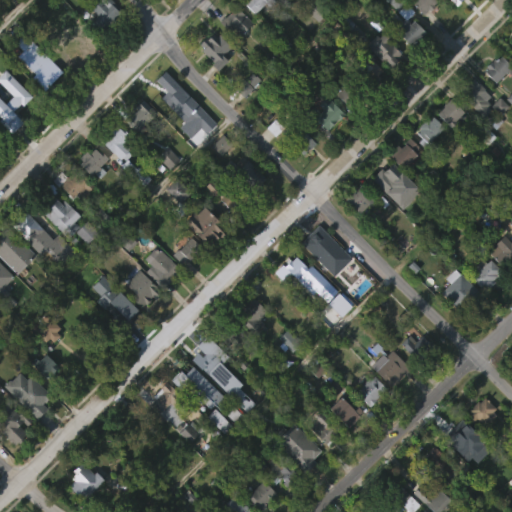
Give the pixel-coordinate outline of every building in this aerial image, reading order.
[(94,8),(87,0),(84,0),(63,17),(71,26),(94,8)] [(112,0),(121,8),(118,11),(121,13),(102,32),(97,27),(95,30),(88,23),(97,14),(87,5),(92,0),(112,0)] [(275,0),(277,1),(271,7),(267,3),(257,14),(244,3),(246,0),(275,0)] [(271,0),(270,0),(257,14),(276,32),(290,17),(271,0)] [(403,0),(414,11),(406,19),(387,0),(403,0)] [(437,0),(433,4),(435,6),(431,10),(429,8),(424,13),(410,0),(437,0)] [(444,28),(452,36),(471,18),(453,0),(435,0),(426,10),(444,29),(444,28)] [(459,0),(476,16),(486,5),(481,0),(459,0)] [(236,7),(252,22),(243,33),(242,32),(240,33),(232,25),(229,29),(220,20),(236,7)] [(239,33),(252,45),(268,29),(255,16),(239,33)] [(407,18),(411,22),(414,19),(426,31),(412,45),(396,30),(407,18)] [(409,45),(386,21),(379,28),(402,51),(409,45)] [(99,63),(119,43),(101,24),(85,41),(92,48),(88,52),(99,63)] [(385,30),(393,38),(389,41),(396,48),(399,48),(402,53),(392,65),(390,63),(387,66),(380,59),(379,60),(364,44),(377,32),(380,35),(385,30)] [(212,32),(216,36),(219,33),(231,46),(222,54),(227,59),(217,69),(212,63),(214,61),(202,49),(203,47),(198,42),(206,35),(207,37),(212,32)] [(88,53),(79,63),(74,58),(65,68),(51,55),(57,49),(60,53),(79,33),(94,47),(88,53)] [(303,43),(316,54),(323,46),(310,35),(303,43)] [(249,54),(232,37),(218,52),(235,69),(249,54)] [(421,64),(405,49),(392,63),(408,78),(421,64)] [(367,51),(375,57),(373,59),(382,69),(377,74),(379,76),(370,85),(369,83),(364,87),(358,82),(363,77),(355,66),(360,61),(358,59),(367,51)] [(502,54),(511,64),(511,65),(505,72),(506,74),(496,82),(486,70),(488,68),(486,66),(494,58),(495,59),(502,54)] [(364,77),(386,98),(399,85),(385,73),(388,70),(378,61),(364,77)] [(194,79),(217,100),(224,91),(219,87),(227,78),(209,62),(194,79)] [(32,106),(29,110),(41,122),(60,103),(20,65),(11,74),(19,82),(13,88),(32,106)] [(63,98),(88,88),(81,71),(56,81),(63,98)] [(178,87),(168,97),(172,100),(164,109),(147,93),(154,87),(156,89),(161,84),(159,82),(165,75),(178,87)] [(349,105),(336,93),(349,77),(363,90),(349,105)] [(473,78),(476,81),(478,79),(481,82),(479,83),(492,96),(478,108),(473,103),(472,104),(459,92),(468,81),(469,82),(473,78)] [(378,101),(364,88),(354,100),(368,112),(378,101)] [(294,93),(309,109),(314,103),(315,105),(324,97),(342,115),(325,132),(312,118),(315,115),(311,111),(305,117),(288,99),(294,93)] [(20,105),(28,112),(18,122),(15,120),(10,125),(0,115),(0,109),(1,109),(6,105),(7,106),(15,97),(21,103),(20,105)] [(155,112),(140,127),(143,130),(139,134),(123,117),(129,112),(131,113),(136,108),(134,106),(142,98),(155,112)] [(451,98),(465,110),(456,120),(462,126),(458,131),(438,112),(444,105),(445,103),(443,102),(446,99),(448,101),(451,98)] [(231,118),(240,128),(258,113),(249,103),(231,118)] [(175,125),(161,110),(145,125),(159,140),(175,125)] [(491,134),(469,111),(456,123),(477,146),(491,134)] [(433,115),(444,127),(432,139),(436,143),(428,150),(419,140),(422,137),(417,132),(420,128),(418,126),(427,118),(429,119),(433,115)] [(332,127),(344,138),(353,128),(342,116),(332,127)] [(313,146),(310,149),(309,147),(303,153),(288,139),(292,134),(290,131),(291,130),(289,128),(298,119),(310,131),(308,134),(317,142),(313,146)] [(511,138),(511,127),(508,124),(502,130),(511,138)] [(116,125),(121,129),(122,127),(130,134),(123,142),(129,148),(127,150),(130,153),(125,159),(122,156),(120,158),(101,140),(104,137),(101,134),(108,127),(111,130),(116,125)] [(315,136),(319,140),(310,149),(324,161),(340,144),(323,128),(315,136)] [(496,146),(505,138),(496,128),(487,136),(496,146)] [(433,145),(448,158),(462,142),(447,129),(433,145)] [(120,152),(131,163),(151,143),(140,132),(120,152)] [(419,146),(414,151),(417,154),(412,159),(413,160),(402,168),(391,158),(393,156),(389,153),(397,144),(401,147),(409,137),(419,146)] [(94,147),(98,151),(100,149),(107,157),(99,165),(100,167),(99,168),(100,169),(97,173),(94,171),(90,175),(78,163),(81,160),(78,157),(86,150),(89,153),(94,147)] [(422,176),(440,159),(429,147),(410,164),(422,176)] [(99,176),(121,191),(128,181),(119,175),(125,166),(112,157),(99,176)] [(126,158),(136,167),(138,165),(151,177),(143,186),(120,165),(126,158)] [(313,175),(301,162),(289,173),(301,186),(313,175)] [(262,187),(257,192),(239,175),(251,163),(265,177),(261,182),(264,185),(262,187)] [(389,164),(411,188),(413,186),(419,192),(399,210),(395,205),(393,207),(369,178),(379,168),(380,170),(388,163),(389,164)] [(228,176),(218,166),(208,178),(218,187),(228,176)] [(76,167),(93,184),(91,187),(93,188),(91,190),(89,188),(88,190),(90,192),(82,200),(75,193),(72,197),(61,187),(60,188),(51,180),(61,170),(67,176),(76,167)] [(50,193),(60,203),(63,199),(81,218),(75,223),(78,226),(86,220),(97,231),(86,242),(90,246),(82,254),(76,249),(84,241),(74,231),(67,238),(35,207),(40,202),(28,190),(43,175),(55,187),(50,193)] [(187,208),(178,217),(169,209),(178,200),(165,187),(176,176),(190,190),(180,201),(187,208)] [(96,198),(103,190),(89,177),(74,193),(94,211),(101,203),(96,198)] [(174,191),(166,178),(154,186),(161,198),(174,191)] [(212,179),(222,189),(224,188),(226,190),(228,189),(237,198),(234,200),(236,202),(233,205),(231,203),(220,214),(209,204),(217,196),(209,190),(210,189),(205,185),(212,179)] [(371,201),(357,214),(344,200),(358,186),(371,201)] [(240,197),(232,203),(249,222),(262,211),(241,187),(235,192),(240,197)] [(147,210),(123,190),(117,197),(141,217),(147,210)] [(367,211),(399,241),(417,222),(388,194),(381,202),(378,199),(367,211)] [(203,205),(229,230),(223,236),(220,234),(207,244),(183,221),(193,210),(196,213),(203,205)] [(113,221),(101,233),(88,219),(100,207),(113,221)] [(161,220),(176,235),(187,223),(172,209),(161,220)] [(25,210),(52,238),(58,233),(75,252),(61,266),(52,257),(51,259),(43,251),(40,254),(11,224),(19,214),(20,215),(25,210)] [(369,231),(353,218),(342,230),(357,244),(369,231)] [(317,233),(335,249),(323,261),(312,250),(311,251),(309,249),(310,248),(306,244),(310,240),(308,238),(311,235),(313,237),(317,233)] [(198,248),(201,251),(198,255),(196,253),(190,260),(187,257),(181,263),(172,254),(177,248),(179,249),(191,236),(201,246),(198,248)] [(65,286),(25,241),(9,256),(37,286),(43,281),(56,295),(65,286)] [(510,241),(511,243),(511,263),(506,269),(489,252),(497,244),(502,249),(510,241)] [(156,248),(158,250),(160,249),(178,266),(176,268),(179,271),(162,288),(145,271),(151,265),(144,258),(153,248),(155,249),(156,248)] [(0,251),(12,264),(5,271),(1,266),(0,267),(0,251)] [(72,263),(83,275),(92,266),(81,254),(72,263)] [(348,289),(315,256),(297,274),(330,307),(348,289)] [(483,258),(487,262),(491,259),(507,276),(502,281),(497,275),(493,279),(495,281),(485,291),(467,273),(483,258)] [(31,289),(4,260),(0,264),(0,291),(13,305),(31,289)] [(511,288),(511,278),(501,267),(484,283),(500,299),(511,288)] [(197,278),(187,268),(170,287),(180,296),(197,278)] [(453,268),(481,296),(474,302),(473,301),(459,314),(445,298),(449,294),(443,289),(448,284),(442,278),(453,268)] [(139,269),(161,291),(148,306),(139,297),(135,301),(130,296),(134,291),(125,283),(130,277),(129,276),(132,274),(133,275),(139,269)] [(102,273),(105,276),(107,275),(122,291),(115,297),(124,306),(116,315),(113,313),(109,318),(102,311),(107,306),(101,301),(103,300),(100,297),(103,294),(91,283),(102,273)] [(287,300),(279,308),(274,303),(271,307),(258,293),(274,277),(287,290),(282,295),(287,300)] [(148,297),(142,303),(160,320),(177,301),(153,279),(142,291),(148,297)] [(297,307),(322,334),(334,323),(307,295),(303,300),(291,288),(281,298),(293,310),(297,307)] [(480,322),(499,305),(485,288),(466,305),(480,322)] [(250,295),(253,298),(254,297),(267,311),(260,318),(264,323),(253,333),(244,323),(248,319),(241,312),(245,307),(243,305),(246,302),(244,300),(250,295)] [(0,330),(6,324),(0,318),(10,309),(0,298),(0,330)] [(446,314),(437,324),(454,342),(474,323),(452,299),(441,309),(446,314)] [(131,324),(127,329),(138,340),(156,321),(135,301),(122,315),(131,324)] [(94,331),(111,346),(120,337),(111,329),(116,323),(96,304),(86,315),(98,326),(94,331)] [(276,343),(290,327),(270,309),(256,325),(276,343)] [(50,315),(62,329),(58,332),(62,336),(55,342),(52,339),(47,343),(35,329),(50,315)] [(229,321),(239,332),(243,328),(248,334),(232,350),(216,333),(229,321)] [(350,335),(337,322),(324,335),(337,348),(350,335)] [(232,346),(251,365),(260,356),(255,351),(263,342),(249,329),(232,346)] [(429,343),(433,347),(414,367),(402,355),(405,352),(397,344),(404,337),(411,344),(419,334),(429,343)] [(209,341),(228,362),(222,367),(215,361),(208,367),(195,354),(209,341)] [(381,348),(388,355),(392,351),(410,369),(405,373),(403,371),(395,378),(397,380),(391,386),(373,366),(384,355),(379,350),(375,353),(370,348),(377,342),(382,347),(381,348)] [(46,353),(57,365),(51,370),(54,373),(49,378),(46,374),(44,377),(31,363),(36,358),(38,360),(46,353)] [(288,383),(295,377),(282,362),(274,369),(280,376),(281,375),(288,383)] [(192,365),(228,401),(220,409),(215,404),(209,408),(203,402),(201,404),(192,395),(198,388),(189,380),(180,389),(170,379),(179,369),(184,374),(192,365)] [(21,372),(29,380),(34,375),(55,398),(48,404),(46,402),(45,404),(50,410),(37,422),(4,385),(11,380),(12,381),(21,372)] [(373,374),(377,376),(376,378),(386,388),(369,406),(355,393),(373,374)] [(185,401),(177,409),(170,402),(159,412),(150,403),(155,399),(152,396),(166,381),(185,401)] [(405,399),(388,381),(370,398),(388,416),(405,399)] [(341,396),(348,403),(352,399),(364,412),(348,428),(329,408),(341,396)] [(485,397),(496,408),(492,413),(495,416),(489,423),(483,417),(475,425),(466,416),(471,411),(469,409),(478,400),(480,402),(485,397)] [(224,431),(188,398),(181,406),(177,402),(168,412),(178,421),(184,414),(209,438),(212,435),(216,439),(224,431)] [(0,411),(7,404),(18,414),(22,410),(28,416),(18,425),(26,433),(14,444),(0,430),(0,411)] [(384,421),(370,406),(352,421),(366,437),(384,421)] [(344,431),(332,443),(331,442),(328,445),(321,439),(317,443),(309,435),(313,431),(309,426),(316,419),(314,417),(322,410),(344,431)] [(142,434),(172,459),(179,451),(165,439),(177,425),(161,411),(142,434)] [(296,425),(322,452),(314,459),(318,463),(308,473),(275,438),(285,428),(289,431),(296,425)] [(325,439),(345,458),(358,444),(339,425),(325,439)] [(494,452),(481,466),(461,447),(474,433),(494,452)] [(219,443),(231,454),(238,446),(227,435),(219,443)] [(29,452),(19,443),(16,446),(7,438),(0,445),(0,465),(12,477),(24,463),(21,460),(29,452)] [(221,465),(229,456),(210,440),(203,449),(221,465)] [(304,457),(321,475),(335,462),(318,444),(304,457)] [(456,468),(444,480),(422,457),(433,445),(456,468)] [(270,447),(283,461),(285,460),(300,476),(288,487),(282,480),(276,485),(254,461),(259,456),(270,469),(273,466),(270,463),(274,459),(266,450),(270,447)] [(185,474),(197,462),(187,453),(175,465),(185,474)] [(81,461),(93,473),(95,472),(103,479),(83,499),(74,490),(78,485),(70,478),(74,474),(71,471),(81,461)] [(162,494),(151,508),(134,493),(145,480),(162,494)] [(263,480),(276,494),(266,503),(269,506),(261,511),(259,511),(255,508),(259,504),(257,502),(255,504),(247,496),(249,493),(248,493),(263,480)] [(400,484),(420,505),(412,511),(409,511),(402,505),(395,511),(393,511),(382,501),(387,497),(385,495),(393,486),(395,489),(400,484)] [(420,485),(426,492),(431,488),(435,489),(438,487),(451,501),(440,511),(434,511),(414,491),(420,485)] [(278,511),(285,511),(292,505),(272,487),(263,497),(278,511)] [(221,511),(219,510),(235,493),(254,511),(221,511)] [(99,511),(101,511),(92,502),(90,505),(77,494),(67,505),(72,510),(69,511),(99,511)] [(384,511),(365,511),(374,502),(384,511)]
